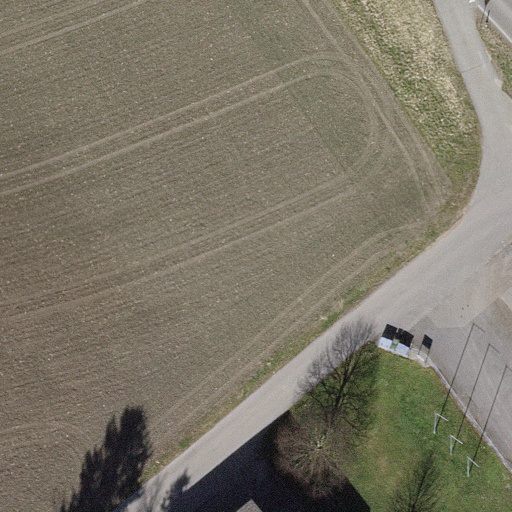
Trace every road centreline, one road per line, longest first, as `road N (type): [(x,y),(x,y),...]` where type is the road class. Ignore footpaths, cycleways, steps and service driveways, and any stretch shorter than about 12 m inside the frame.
road 1 (residential): [(511,201),(479,237),(299,376),(150,511)]
road 2 (residential): [(452,0),(511,151)]
